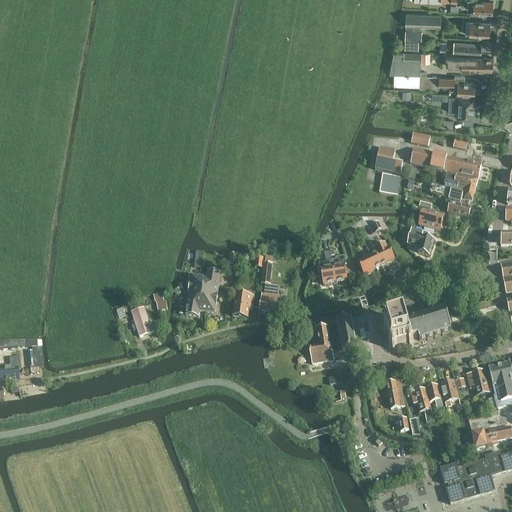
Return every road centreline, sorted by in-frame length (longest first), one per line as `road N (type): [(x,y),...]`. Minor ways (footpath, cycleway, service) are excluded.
road 1 (residential): [(16,385),(153,357),(256,323),(293,337),(340,321),(376,320)]
road 2 (residential): [(511,348),(416,365),(377,355)]
road 3 (residential): [(376,320),(425,294),(494,276)]
road 4 (tertiary): [(494,276),(511,153)]
